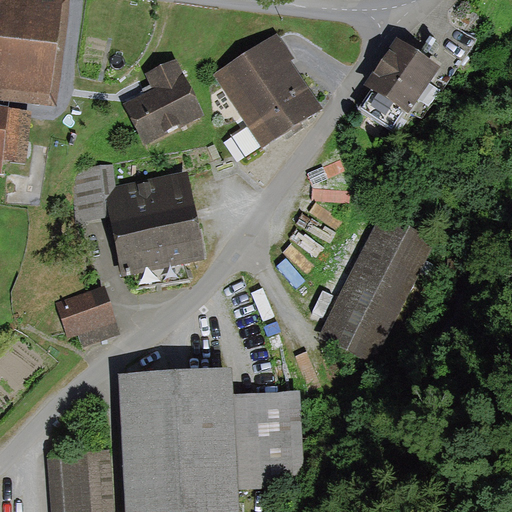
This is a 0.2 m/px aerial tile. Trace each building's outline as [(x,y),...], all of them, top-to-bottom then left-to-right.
[(68,0),(0,0),(0,103),(56,110),(68,0)] [(278,37),(215,79),(262,150),(321,112),(290,66),(295,63),(278,37)] [(366,93),(372,96),(359,115),(392,136),(404,118),(409,121),(413,114),(422,120),(445,86),(436,80),(441,72),(399,44),(366,93)] [(121,106),(144,150),(204,120),(174,61),(147,74),(154,90),(121,106)] [(30,116),(0,112),(0,161),(0,160),(24,163),(30,116)] [(186,176),(114,190),(113,167),(81,169),(76,184),(81,226),(110,223),(122,281),(203,265),(186,176)] [(319,338),(374,367),(438,247),(383,218),(319,338)] [(104,291),(56,306),(68,343),(80,340),(83,350),(119,339),(104,291)] [(232,373),(121,378),(127,511),(239,511),(239,495),(305,492),(300,398),(234,401),(232,373)] [(112,511),(108,454),(49,459),(53,511),(112,511)]
